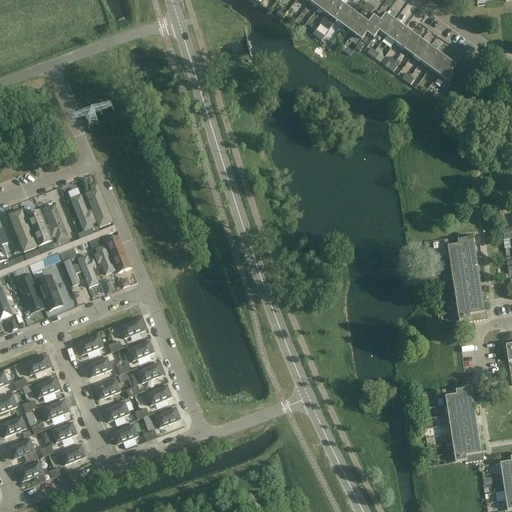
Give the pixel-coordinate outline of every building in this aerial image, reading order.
[(310,0),(308,2),(317,9),(322,2),(321,1),(321,0),(310,0)] [(334,0),(321,0),(321,1),(322,2),(317,9),(326,15),(331,8),(330,7),(334,0)] [(328,32),(335,22),(340,15),(338,14),(344,6),(335,0),(334,0),(330,7),(331,8),(326,15),(319,25),(328,32)] [(371,7),(366,3),(362,8),(367,12),(371,7)] [(353,13),(344,6),(338,14),(340,15),(335,22),(344,28),(349,21),(347,20),(353,13)] [(371,7),(367,12),(371,15),(375,10),(371,7)] [(344,28),(353,35),(358,28),(356,27),(362,19),(353,13),(347,20),(349,21),(344,28)] [(385,14),(380,22),(383,24),(377,31),(379,32),(385,37),(391,30),(389,29),(395,21),(385,14)] [(383,24),(380,22),(373,16),(368,24),(370,25),(365,33),(367,35),(374,40),(379,32),(377,31),(383,24)] [(368,24),(362,19),(356,27),(358,28),(353,35),(361,42),(367,35),(365,33),(370,25),(368,24)] [(391,49),(394,43),(400,36),(398,35),(403,28),(395,21),(389,29),(391,30),(385,37),(382,42),(391,49)] [(319,41),(327,32),(319,25),(311,35),(319,41)] [(412,34),(403,28),(398,35),(400,36),(394,43),(403,50),(408,43),(407,42),(412,34)] [(403,50),(412,57),(417,49),(416,48),(421,41),(412,34),(407,42),(408,43),(403,50)] [(430,47),(421,41),(416,48),(417,49),(412,57),(421,63),(426,56),(425,55),(430,47)] [(421,63),(430,70),(435,62),(433,61),(439,54),(430,47),(425,55),(426,56),(421,63)] [(350,57),(353,53),(348,49),(344,54),(350,57)] [(375,52),(370,49),(367,54),(371,58),(375,52)] [(448,61),(439,54),(433,61),(435,62),(430,70),(438,76),(444,69),(442,68),(448,61)] [(456,67),(448,61),(442,68),(444,69),(438,76),(447,83),(453,76),(455,77),(459,71),(455,69),(456,67)] [(397,68),(392,65),(388,70),(393,74),(397,68)] [(410,78),(405,75),(402,80),(406,84),(410,78)] [(434,91),(430,95),(435,99),(438,94),(434,91)] [(111,225),(96,184),(90,186),(91,191),(86,193),(99,229),(111,225)] [(83,233),(95,228),(93,224),(95,223),(90,210),(88,211),(82,195),(70,199),(83,233)] [(53,242),(65,238),(54,209),(42,213),(53,242)] [(37,248),(50,243),(38,213),(26,218),(37,248)] [(23,255),(36,249),(22,215),(9,221),(23,255)] [(117,232),(115,226),(108,230),(110,235),(117,232)] [(97,228),(83,234),(85,238),(93,235),(95,241),(102,238),(100,232),(98,233),(97,228)] [(100,232),(102,238),(110,235),(108,230),(100,232)] [(504,240),(511,239),(510,230),(503,231),(504,240)] [(95,241),(93,235),(85,238),(88,244),(95,241)] [(88,244),(85,238),(78,241),(80,247),(86,245),(88,244)] [(448,248),(447,248),(448,257),(456,256),(460,255),(459,251),(475,248),(473,238),(458,241),(459,246),(455,246),(452,247),(448,248)] [(69,240),(54,246),(55,249),(56,250),(63,247),(65,253),(73,250),(70,244),(69,240)] [(80,247),(78,241),(70,244),(73,250),(75,249),(76,253),(83,250),(86,256),(90,254),(86,245),(80,247)] [(39,249),(42,256),(48,253),(50,259),(58,256),(56,250),(55,249),(54,246),(53,244),(39,249)] [(118,244),(108,248),(119,276),(129,271),(118,244)] [(65,253),(63,247),(56,250),(58,256),(59,255),(63,264),(76,258),(73,250),(65,253)] [(103,247),(93,251),(104,280),(115,276),(103,247)] [(476,258),(475,248),(459,251),(460,255),(448,257),(450,266),(461,265),(461,261),(476,258)] [(42,262),(43,262),(43,261),(41,256),(40,255),(39,251),(25,257),(27,262),(33,259),(36,265),(42,262)] [(50,259),(48,253),(42,256),(41,256),(43,261),(43,262),(50,259)] [(88,256),(78,260),(89,289),(99,286),(93,268),(96,267),(93,259),(90,260),(88,256)] [(9,267),(10,269),(11,268),(19,265),(21,271),(28,268),(28,267),(26,262),(25,263),(22,258),(8,263),(9,267)] [(451,276),(456,275),(463,274),(462,270),(477,267),(476,258),(461,261),(461,265),(450,266),(451,276)] [(27,262),(26,262),(28,267),(28,268),(30,267),(33,275),(39,272),(36,265),(33,259),(27,262)] [(71,262),(64,265),(73,287),(80,284),(71,262)] [(13,273),(11,268),(10,269),(9,267),(8,263),(0,266),(0,272),(4,271),(6,277),(13,274),(13,273)] [(19,265),(11,268),(13,273),(13,274),(15,273),(18,280),(30,275),(28,268),(21,271),(19,265)] [(479,276),(477,267),(462,270),(463,274),(456,275),(451,276),(453,285),(464,283),(464,279),(479,276)] [(63,308),(50,274),(37,279),(49,313),(63,308)] [(29,276),(17,281),(31,316),(43,311),(29,276)] [(454,294),(466,292),(465,288),(480,286),(479,276),(464,279),(464,283),(453,285),(454,294)] [(482,295),(480,286),(465,288),(466,292),(454,294),(456,304),(467,302),(467,297),(482,295)] [(77,290),(78,289),(77,287),(73,289),(79,305),(83,304),(77,290)] [(0,291),(0,290),(0,322),(11,318),(0,291)] [(456,304),(457,313),(469,311),(468,307),(483,304),(482,295),(467,297),(467,302),(456,304)] [(469,311),(457,313),(459,323),(470,321),(469,317),(473,316),(476,315),(480,315),(483,314),(485,314),(483,304),(468,307),(469,311)] [(7,321),(12,334),(19,331),(14,318),(7,321)] [(120,328),(124,340),(146,332),(141,320),(120,328)] [(82,357),(103,349),(99,337),(77,345),(82,357)] [(114,345),(117,352),(122,350),(119,342),(114,345)] [(150,342),(128,351),(133,363),(155,354),(150,342)] [(111,354),(117,352),(114,345),(108,347),(111,354)] [(51,369),(47,357),(25,365),(30,377),(51,369)] [(91,379),(112,371),(107,359),(86,367),(91,379)] [(123,367),(126,374),(131,372),(128,365),(123,367)] [(159,365),(137,373),(142,385),(163,377),(159,365)] [(120,377),(126,374),(123,367),(117,369),(120,377)] [(0,389),(9,386),(4,374),(0,375),(0,389)] [(136,380),(134,374),(127,377),(130,383),(136,380)] [(125,375),(119,378),(122,385),(128,383),(125,375)] [(60,391),(55,379),(34,388),(39,400),(60,391)] [(19,382),(22,389),(28,387),(25,380),(19,382)] [(99,402),(121,393),(116,381),(95,390),(99,402)] [(16,391),(22,389),(19,382),(14,384),(16,391)] [(137,387),(131,389),(134,397),(140,394),(137,387)] [(167,387),(146,395),(151,407),(172,399),(167,387)] [(129,399),(134,397),(131,389),(126,391),(129,399)] [(447,397),(445,398),(447,407),(458,406),(457,401),(473,399),(471,389),(457,391),(457,396),(454,396),(450,397),(447,397)] [(0,414),(17,408),(13,396),(0,400),(0,414)] [(448,417),(456,416),(459,416),(459,411),(474,408),(473,399),(457,401),(458,406),(447,407),(448,417)] [(28,404),(31,411),(36,409),(33,402),(28,404)] [(43,410),(47,422),(69,414),(64,402),(43,410)] [(25,414),(31,411),(28,404),(22,406),(25,414)] [(108,424),(130,416),(125,404),(103,412),(108,424)] [(476,417),(474,408),(459,411),(459,416),(456,416),(448,417),(450,426),(461,425),(460,420),(476,417)] [(149,417),(146,409),(140,412),(143,419),(149,417)] [(176,409),(155,418),(159,430),(181,421),(176,409)] [(140,412),(135,414),(138,421),(143,419),(140,412)] [(143,420),(148,433),(155,430),(149,417),(143,420)] [(451,436),(456,435),(462,434),(461,429),(477,427),(476,417),(460,420),(461,425),(450,426),(451,436)] [(0,426),(5,439),(26,430),(21,418),(0,426)] [(42,424),(37,426),(40,434),(45,431),(42,424)] [(73,424),(51,432),(56,445),(78,436),(73,424)] [(34,436),(40,434),(37,426),(31,428),(34,436)] [(138,438),(134,426),(112,434),(117,446),(138,438)] [(479,436),(477,427),(461,429),(462,434),(456,435),(451,436),(452,445),(464,443),(463,438),(479,436)] [(154,432),(149,434),(152,441),(157,439),(154,432)] [(146,444),(152,441),(149,434),(143,436),(146,444)] [(454,454),(456,454),(465,452),(464,448),(480,445),(479,436),(463,438),(464,443),(452,445),(454,454)] [(35,453),(30,441),(9,449),(14,461),(35,453)] [(456,454),(454,454),(455,464),(456,464),(465,463),(464,458),(468,457),(471,457),(475,456),(479,456),(482,455),(480,445),(464,448),(465,452),(456,454)] [(54,454),(51,446),(45,449),(48,456),(54,454)] [(82,446),(60,455),(65,467),(86,459),(82,446)] [(43,458),(48,456),(45,449),(40,451),(43,458)] [(500,465),(494,466),(496,476),(501,475),(511,473),(511,458),(511,459),(502,460),(503,464),(500,465)] [(44,475),(39,463),(18,471),(22,484),(44,475)] [(60,469),(54,471),(57,479),(63,476),(60,469)] [(57,479),(54,471),(49,473),(52,481),(57,479)] [(511,473),(501,475),(503,484),(511,482),(511,473)] [(511,482),(503,484),(504,493),(511,492),(511,482)]
